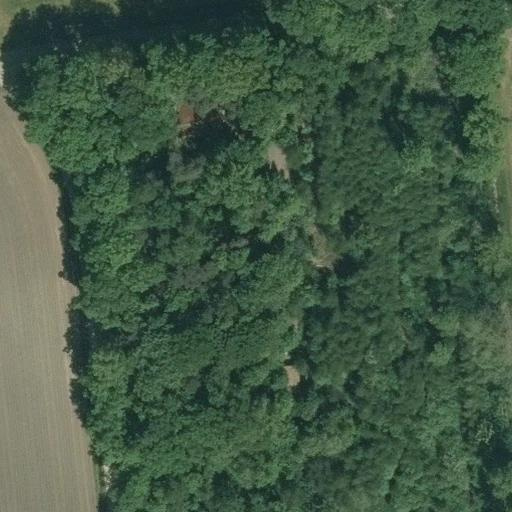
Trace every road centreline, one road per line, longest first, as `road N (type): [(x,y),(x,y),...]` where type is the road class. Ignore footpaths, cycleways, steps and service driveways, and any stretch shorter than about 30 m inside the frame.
road 1 (unclassified): [(0,60),(286,19),(431,10),(511,17)]
road 2 (track): [(0,76),(52,134),(94,223),(126,511)]
